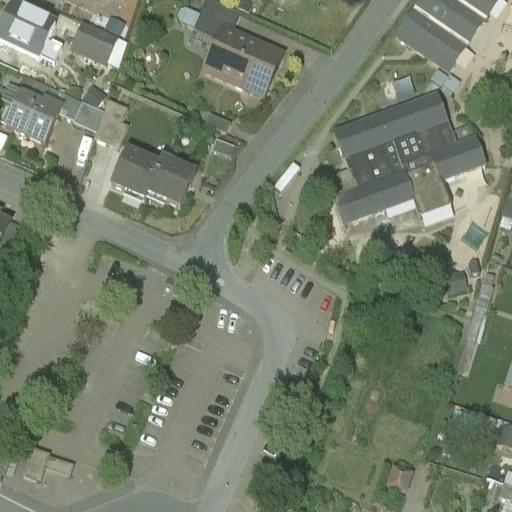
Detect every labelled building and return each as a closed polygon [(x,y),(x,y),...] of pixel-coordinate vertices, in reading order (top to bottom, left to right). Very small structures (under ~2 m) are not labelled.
[(422,0),(393,43),(448,80),(503,0),(422,0)] [(240,18),(206,3),(193,34),(195,35),(198,27),(221,37),(222,36),(231,40),(240,18)] [(54,30),(12,10),(0,35),(0,44),(15,52),(37,62),(37,64),(38,64),(54,30)] [(231,40),(222,36),(221,37),(198,27),(195,35),(217,45),(204,76),(263,102),(280,62),(231,40)] [(116,43),(83,28),(72,54),(105,68),(116,43)] [(116,43),(105,68),(117,74),(126,47),(116,43)] [(15,52),(0,44),(0,61),(7,65),(11,60),(15,52)] [(385,118),(420,105),(409,76),(374,89),(385,118)] [(420,105),(385,118),(332,138),(343,166),(347,178),(326,185),(343,233),(345,232),(343,229),(371,218),(373,222),(384,218),(383,214),(411,204),(419,223),(451,211),(442,188),(455,183),(454,179),(482,168),(483,172),(485,172),(474,143),(455,150),(436,98),(420,105)] [(43,106),(41,110),(20,101),(14,114),(8,112),(3,114),(0,119),(0,126),(1,128),(45,149),(59,119),(58,118),(60,114),(43,106)] [(127,114),(107,105),(103,117),(97,137),(96,139),(94,145),(118,155),(128,131),(121,128),(127,114)] [(103,117),(82,107),(73,128),(96,139),(97,137),(103,117)] [(230,129),(209,119),(204,130),(225,139),(230,129)] [(158,170),(126,156),(110,191),(124,197),(125,197),(143,205),(144,205),(161,164),(158,170)] [(195,178),(161,164),(144,205),(144,206),(147,199),(165,207),(179,213),(195,178)] [(455,280),(448,281),(448,283),(442,284),(447,303),(470,298),(469,292),(465,293),(462,280),(455,281),(455,280)] [(133,405),(136,398),(121,392),(105,430),(124,439),(138,407),(133,405)] [(511,431),(502,428),(494,454),(509,459),(511,450),(511,431)] [(45,483),(47,475),(73,480),(76,465),(35,456),(30,480),(45,483)] [(411,481),(393,474),(387,492),(405,498),(411,481)] [(511,493),(502,490),(497,504),(505,507),(511,508),(511,493)]
